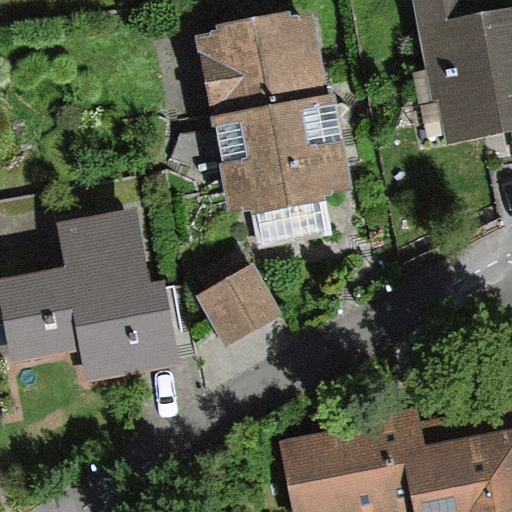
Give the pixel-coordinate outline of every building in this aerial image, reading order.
[(511,132),(511,8),(482,14),(479,0),(413,0),(433,104),(444,102),(452,143),(511,132)] [(219,31),(195,35),(212,130),(216,129),(231,211),(252,207),(259,248),(332,234),(325,192),(355,186),(338,94),(329,96),(315,15),(290,19),(288,11),(218,23),(219,31)] [(62,265),(0,275),(0,292),(13,366),(83,354),(88,381),(182,364),(167,278),(150,281),(138,211),(55,225),(62,265)] [(256,263),(197,297),(225,345),(284,311),(256,263)] [(408,466),(415,511),(511,511),(511,408),(424,423),(430,462),(408,466)] [(430,462),(424,423),(420,411),(279,442),(293,511),(415,511),(408,466),(430,462)]
